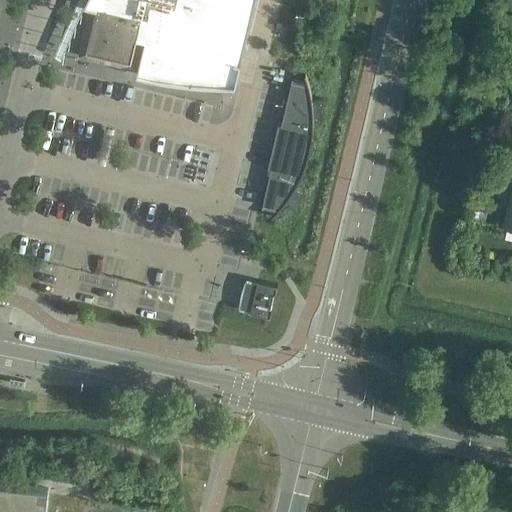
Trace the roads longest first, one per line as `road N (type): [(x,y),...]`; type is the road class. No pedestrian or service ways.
road 1 (unclassified): [(311,408),(408,0)]
road 2 (tertiary): [(311,408),(0,340)]
road 3 (tertiary): [(511,452),(311,408)]
road 4 (unclassified): [(41,0),(8,153)]
